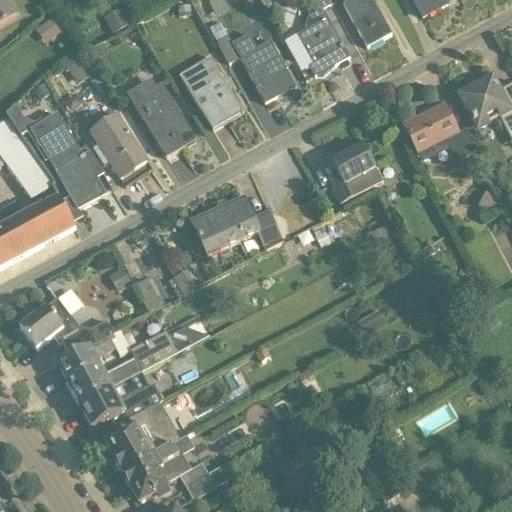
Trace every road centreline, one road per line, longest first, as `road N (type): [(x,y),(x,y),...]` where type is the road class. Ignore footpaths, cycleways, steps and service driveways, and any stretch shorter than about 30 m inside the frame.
road 1 (residential): [(0,296),(511,9)]
road 2 (secondary): [(71,511),(0,410)]
